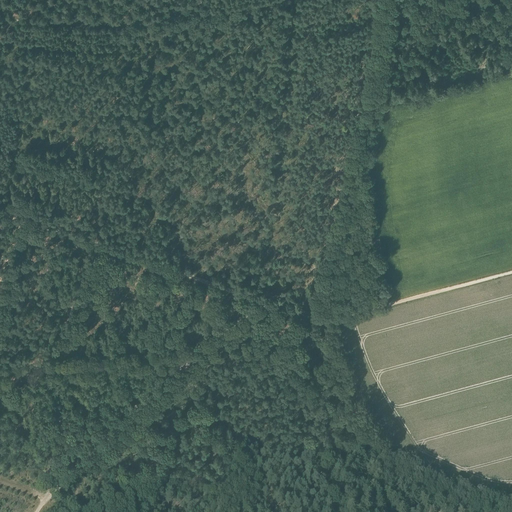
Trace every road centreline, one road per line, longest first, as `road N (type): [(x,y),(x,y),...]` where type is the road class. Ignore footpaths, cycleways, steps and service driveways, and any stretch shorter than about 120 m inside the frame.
road 1 (track): [(321,319),(386,0)]
road 2 (track): [(0,212),(269,303)]
road 3 (track): [(258,0),(154,23),(0,20)]
road 4 (track): [(194,354),(43,498)]
road 5 (track): [(321,319),(511,272)]
road 6 (track): [(194,354),(0,371)]
